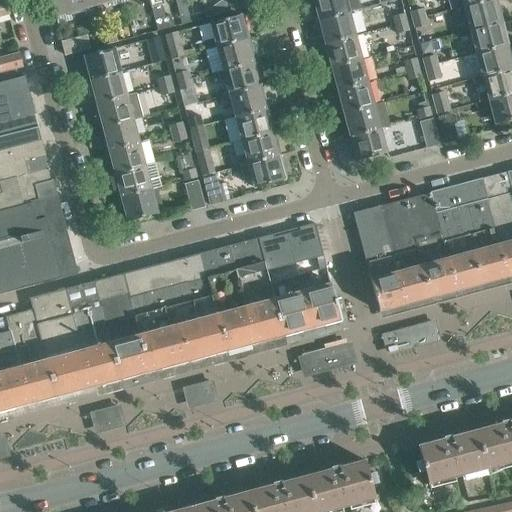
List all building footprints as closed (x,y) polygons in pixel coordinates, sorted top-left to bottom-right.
[(100,12),(96,0),(49,0),(54,15),(83,7),(86,16),(100,12)] [(96,0),(100,12),(111,9),(108,0),(96,0)] [(175,0),(182,25),(190,23),(184,0),(175,0)] [(206,19),(231,12),(227,0),(220,0),(211,7),(204,9),(206,19)] [(227,0),(231,12),(256,5),(254,0),(227,0)] [(345,0),(310,0),(314,14),(316,13),(318,21),(349,13),(345,0)] [(448,0),(452,11),(463,8),(463,7),(492,0),(448,0)] [(463,8),(469,31),(502,22),(497,6),(495,7),(493,0),(492,0),(463,7),(463,8)] [(134,6),(125,8),(129,21),(137,19),(134,6)] [(413,21),(425,18),(423,10),(410,13),(413,21)] [(349,13),(318,21),(319,23),(316,23),(321,40),(323,39),(325,44),(355,36),(349,13)] [(392,18),(394,26),(407,23),(405,15),(392,18)] [(244,32),(246,32),(242,18),(240,18),(239,16),(201,26),(207,49),(216,47),(216,48),(246,41),(244,32)] [(157,32),(173,28),(171,17),(155,21),(157,32)] [(413,21),(415,30),(427,26),(425,18),(413,21)] [(469,31),(476,55),(506,47),(504,39),(506,39),(502,22),(469,31)] [(407,23),(394,26),(396,35),(409,31),(407,23)] [(108,45),(116,43),(112,25),(104,27),(108,45)] [(171,59),(180,56),(184,55),(177,33),(164,36),(171,59)] [(355,36),(325,44),(327,53),(325,53),(329,68),(361,60),(355,36)] [(61,43),(65,56),(86,50),(83,37),(61,43)] [(158,38),(146,41),(152,65),(164,61),(158,38)] [(246,41),(216,48),(223,72),(252,64),(250,58),(252,57),(248,41),(246,41)] [(429,52),(431,49),(429,42),(420,45),(423,54),(429,52)] [(476,55),(482,78),(511,69),(511,62),(510,53),(507,54),(506,47),(476,55)] [(113,49),(83,57),(84,60),(82,60),(86,74),(88,74),(89,81),(120,74),(113,49)] [(0,72),(22,67),(18,53),(0,57),(0,72)] [(171,59),(175,75),(177,82),(189,79),(187,72),(185,73),(180,56),(171,59)] [(425,69),(437,65),(435,57),(423,60),(425,69)] [(417,59),(416,59),(404,62),(407,73),(419,69),(417,59)] [(361,60),(329,68),(333,84),(335,84),(337,91),(367,82),(361,60)] [(228,93),(261,85),(257,71),(254,72),(252,64),(223,72),(217,73),(220,83),(225,81),(228,93)] [(425,69),(429,83),(441,79),(437,65),(425,69)] [(419,69),(407,73),(409,81),(421,77),(419,69)] [(479,103),(488,100),(511,93),(511,69),(482,78),(473,80),(479,103)] [(120,74),(89,81),(88,82),(92,97),(94,96),(96,103),(125,95),(120,74)] [(0,123),(34,114),(24,77),(0,83),(0,123)] [(157,80),(158,86),(170,83),(169,77),(157,80)] [(189,79),(177,82),(179,90),(192,87),(189,79)] [(367,82),(337,91),(339,98),(337,99),(341,114),(373,106),(367,82)] [(170,83),(158,86),(161,95),(173,92),(171,83),(170,83)] [(261,85),(228,93),(235,116),(265,109),(263,102),(265,101),(261,85)] [(432,95),(435,106),(437,114),(449,110),(444,92),(432,95)] [(125,95),(96,103),(98,110),(96,111),(100,127),(131,119),(141,116),(135,93),(125,95)] [(511,93),(488,100),(494,124),(511,119),(511,93)] [(373,106),(341,114),(346,131),(348,130),(350,137),(379,129),(373,106)] [(431,115),(429,107),(416,110),(419,119),(431,115)] [(265,109),(235,116),(241,140),(273,131),(269,115),(267,116),(265,109)] [(0,151),(41,140),(34,114),(0,123),(0,151)] [(444,143),(457,140),(451,114),(438,117),(444,143)] [(189,128),(202,126),(199,115),(186,118),(189,128)] [(131,119),(100,127),(104,143),(106,143),(108,150),(138,142),(131,119)] [(427,148),(439,145),(432,119),(420,122),(427,148)] [(181,122),(180,122),(169,125),(171,134),(183,130),(181,122)] [(202,126),(189,128),(191,136),(196,152),(208,149),(202,126)] [(379,129),(350,137),(352,145),(350,145),(353,159),(355,158),(356,161),(386,153),(379,129)] [(183,130),(171,134),(173,142),(185,138),(183,130)] [(247,164),(277,156),(275,148),(277,148),(273,131),(241,140),(245,155),(236,157),(238,166),(247,164)] [(0,181),(1,181),(24,177),(46,171),(49,171),(46,161),(41,140),(0,151),(0,181)] [(148,140),(138,142),(108,150),(110,157),(108,158),(112,174),(154,163),(148,140)] [(196,152),(200,167),(202,175),(214,172),(212,164),(208,149),(196,152)] [(277,156),(247,164),(253,187),(283,179),(283,176),(285,176),(281,162),(279,163),(277,156)] [(154,163),(112,174),(116,190),(118,189),(120,197),(157,188),(160,187),(154,163)] [(196,177),(194,169),(181,172),(183,180),(196,177)] [(0,211),(28,204),(28,205),(56,198),(51,181),(49,182),(46,171),(24,177),(1,181),(0,181),(0,211)] [(511,275),(511,193),(506,171),(481,178),(508,277),(511,275)] [(222,202),(222,201),(215,176),(203,179),(209,205),(222,202)] [(481,178),(455,185),(482,284),(508,277),(481,178)] [(191,209),(204,206),(197,181),(184,184),(191,209)] [(482,284),(455,185),(430,192),(456,291),(482,284)] [(157,188),(120,197),(122,204),(120,204),(123,218),(125,217),(126,221),(163,211),(157,188)] [(430,192),(379,205),(406,304),(456,291),(430,192)] [(0,294),(76,274),(56,198),(28,205),(28,204),(0,211),(0,294)] [(406,304),(379,205),(352,212),(379,311),(406,304)] [(285,231),(294,264),(323,256),(314,223),(285,231)] [(265,271),(294,264),(285,231),(256,239),(265,271)] [(284,337),(273,298),(265,271),(256,239),(228,246),(254,345),(284,337)] [(199,254),(225,353),(254,345),(228,246),(199,254)] [(122,275),(148,373),(225,353),(199,254),(122,275)] [(93,283),(119,381),(148,373),(122,275),(93,283)] [(331,282),(273,298),(284,337),(342,322),(331,282)] [(62,291),(89,389),(119,381),(93,283),(62,291)] [(89,389),(62,291),(28,300),(31,311),(54,399),(89,389)] [(0,320),(4,319),(8,333),(28,406),(54,399),(31,311),(0,319),(0,320)] [(389,351),(436,338),(431,321),(385,334),(389,351)] [(0,412),(28,406),(8,333),(0,335),(0,412)] [(301,356),(305,373),(352,361),(347,344),(301,356)] [(190,404),(213,398),(209,381),(186,387),(190,404)] [(97,429),(121,423),(116,406),(93,412),(97,429)] [(502,423),(476,430),(486,469),(511,462),(511,420),(509,421),(501,423),(502,423)] [(476,430),(451,437),(451,436),(443,438),(444,439),(418,446),(421,460),(415,462),(418,472),(424,470),(428,485),(486,469),(476,430)] [(339,467),(331,469),(307,476),(315,511),(327,511),(375,499),(371,484),(377,483),(374,473),(369,474),(365,460),(339,467)] [(273,485),(248,491),(253,511),(315,511),(307,476),(281,483),(281,482),(273,484),(273,485)] [(253,511),(248,491),(223,498),(215,500),(190,507),(190,511),(253,511)]
